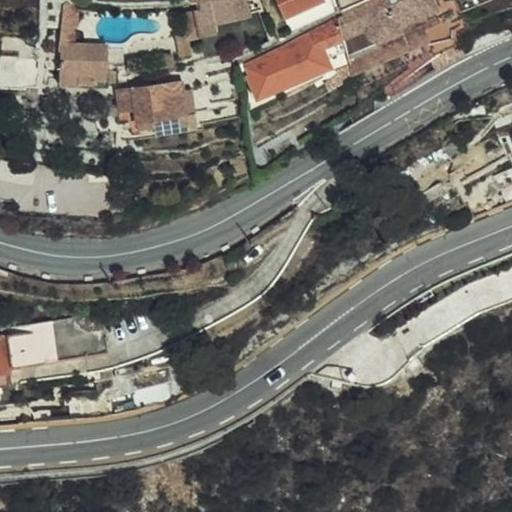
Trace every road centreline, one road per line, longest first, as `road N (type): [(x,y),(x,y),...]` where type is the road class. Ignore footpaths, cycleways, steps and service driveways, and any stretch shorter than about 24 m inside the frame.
road 1 (primary): [(511,226),(401,276),(248,385),(184,419),(123,436),(0,449)]
road 2 (secondary): [(511,59),(180,241),(85,258),(0,242)]
